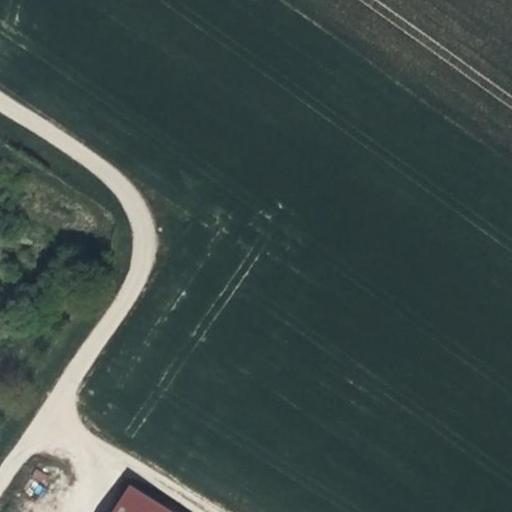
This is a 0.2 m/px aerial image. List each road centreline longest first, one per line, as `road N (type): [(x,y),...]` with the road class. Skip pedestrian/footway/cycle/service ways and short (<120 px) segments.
road 1 (track): [(0,483),(136,287),(148,235),(131,188),(0,96)]
road 2 (track): [(213,511),(51,412)]
